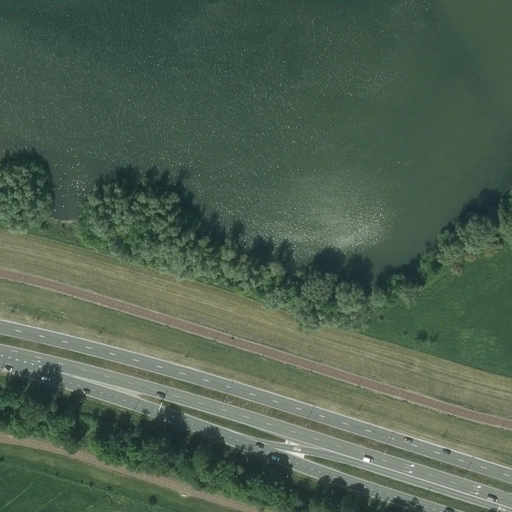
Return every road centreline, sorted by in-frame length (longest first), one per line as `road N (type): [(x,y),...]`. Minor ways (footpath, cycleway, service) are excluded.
road 1 (secondary): [(511,476),(241,390),(0,327)]
road 2 (secondary): [(57,371),(150,389),(511,506)]
road 3 (secondary): [(57,371),(441,511)]
